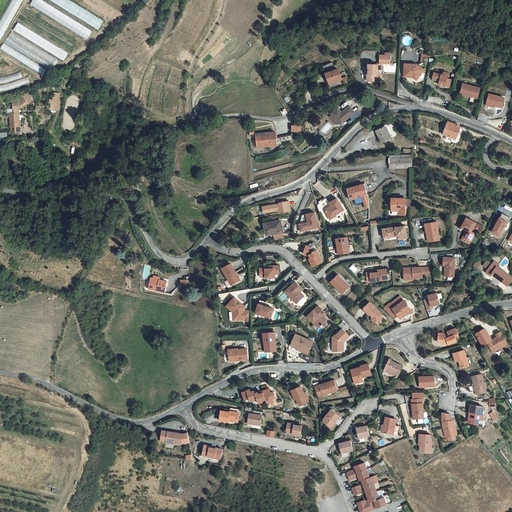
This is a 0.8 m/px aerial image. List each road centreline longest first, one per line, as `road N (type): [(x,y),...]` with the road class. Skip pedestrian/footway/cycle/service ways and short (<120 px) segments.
road 1 (residential): [(34,138),(44,159),(77,170),(154,129),(233,114),(274,119),(341,90),(362,88),(417,106)]
road 2 (unclassified): [(208,237),(233,209),(310,176),(363,123),(417,106)]
road 3 (unclassified): [(0,188),(39,203),(125,199),(153,246),(176,261),(208,237)]
road 4 (residential): [(372,343),(335,365),(241,373),(181,404)]
road 5 (residential): [(181,404),(137,422),(0,371)]
road 6 (residential): [(181,404),(194,427),(320,452)]
road 7 (residential): [(313,282),(338,260),(424,251)]
